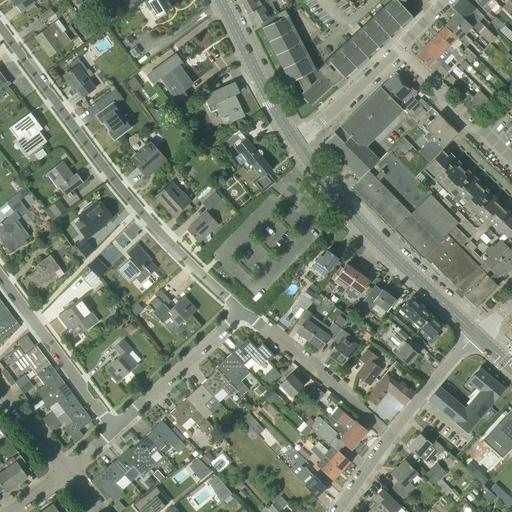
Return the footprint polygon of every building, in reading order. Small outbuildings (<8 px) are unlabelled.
[(12,0),(17,5),(15,6),(15,7),(17,6),(21,12),(20,13),(38,0),(12,0)] [(131,0),(123,7),(126,12),(142,0),(131,0)] [(153,8),(157,16),(172,7),(167,0),(150,0),(145,4),(149,11),(153,8)] [(251,0),(250,0),(243,4),(248,15),(271,2),(273,1),(272,0),(261,0),(259,1),(259,0),(254,3),(251,0)] [(248,15),(254,26),(261,22),(264,27),(262,28),(262,29),(263,28),(266,35),(266,36),(269,41),(269,42),(270,42),(273,49),(276,55),(280,62),(280,63),(283,68),(283,69),(287,76),(290,82),(290,83),(297,79),(303,92),(301,94),(304,98),(303,99),(307,103),(308,102),(311,106),(333,86),(329,82),(333,78),(336,81),(342,76),(346,81),(347,80),(347,79),(358,70),(358,69),(369,59),(369,60),(369,59),(380,49),(381,49),(380,48),(391,39),(392,39),(391,38),(402,28),(402,29),(403,28),(413,18),(414,18),(401,5),(406,0),(405,0),(395,0),(327,64),(325,62),(324,63),(325,64),(318,70),(322,75),(311,85),(306,75),(313,71),(285,17),(288,16),(285,10),(278,13),(271,2),(248,15)] [(457,13),(464,19),(470,13),(475,7),(467,0),(458,0),(452,7),(457,13)] [(473,0),(487,13),(497,4),(493,0),(473,0)] [(511,0),(509,0),(502,8),(511,17),(511,0)] [(39,17),(43,22),(55,14),(50,9),(39,17)] [(457,13),(456,14),(450,20),(465,34),(472,27),(465,20),(464,19),(457,13)] [(504,25),(495,17),(490,22),(500,30),(504,25)] [(459,40),(465,34),(450,20),(444,26),(456,37),(459,40)] [(496,38),(479,21),(473,28),(490,44),(496,38)] [(49,57),(62,47),(71,41),(64,32),(62,33),(55,23),(35,38),(49,57)] [(459,40),(456,37),(444,26),(437,34),(457,54),(462,58),(464,55),(460,52),(460,51),(457,48),(462,43),(459,40)] [(504,26),(500,31),(507,37),(511,33),(504,26)] [(437,34),(430,41),(451,61),(454,57),(458,61),(462,58),(457,54),(437,34)] [(423,48),(447,72),(451,69),(447,65),(451,61),(430,41),(423,48)] [(474,41),(472,43),(481,52),(483,50),(474,41)] [(130,53),(133,58),(141,52),(137,48),(130,53)] [(423,48),(415,56),(432,73),(437,69),(444,76),(447,72),(423,48)] [(465,58),(471,63),(477,57),(467,48),(463,52),(467,56),(465,58)] [(176,55),(149,74),(154,82),(161,77),(175,96),(173,98),(178,105),(187,98),(182,91),(192,84),(178,64),(181,62),(176,55)] [(75,88),(82,98),(95,88),(88,79),(93,75),(89,69),(87,70),(78,57),(69,64),(73,69),(64,76),(73,89),(75,88)] [(458,68),(462,72),(469,65),(465,60),(458,68)] [(0,94),(1,94),(2,96),(10,90),(6,84),(8,82),(0,72),(0,94)] [(410,117),(425,103),(422,100),(420,99),(417,101),(414,98),(417,95),(417,92),(414,89),(413,90),(396,72),(381,87),(403,110),(410,117)] [(211,112),(217,109),(221,118),(227,115),(230,122),(234,120),(243,116),(234,95),(238,93),(234,83),(212,93),(204,97),(208,106),(209,106),(211,112)] [(400,108),(402,111),(403,110),(381,87),(380,87),(380,88),(341,126),(340,126),(340,127),(344,131),(339,137),(354,153),(361,146),(400,108)] [(109,132),(114,138),(130,127),(125,121),(124,122),(116,112),(118,111),(114,106),(122,99),(115,89),(96,104),(102,112),(97,116),(102,122),(103,121),(111,131),(109,132)] [(479,91),(473,97),(484,108),(490,102),(479,91)] [(484,108),(473,97),(470,94),(462,101),(477,115),(484,108)] [(151,117),(155,122),(163,116),(159,111),(151,117)] [(35,127),(38,124),(30,113),(18,122),(17,122),(15,123),(15,124),(9,129),(17,140),(20,138),(31,154),(47,142),(35,127)] [(429,164),(442,150),(458,133),(438,114),(431,122),(428,119),(422,126),(428,132),(423,137),(428,142),(417,152),(429,164)] [(412,128),(417,124),(410,117),(406,122),(412,128)] [(261,194),(272,185),(275,182),(267,173),(272,170),(261,157),(262,156),(263,155),(263,153),(263,152),(262,151),(261,150),(260,150),(259,150),(258,150),(256,151),(246,138),(239,130),(231,137),(222,143),(227,149),(234,145),(236,147),(236,148),(241,153),(240,154),(245,160),(245,159),(259,175),(251,182),(261,194)] [(357,182),(380,159),(379,159),(366,146),(363,149),(361,146),(354,153),(339,137),(334,132),(324,142),(325,143),(354,172),(350,176),(356,182),(356,183),(357,182)] [(412,146),(403,137),(395,144),(404,154),(412,146)] [(131,159),(137,167),(143,174),(162,156),(150,142),(131,159)] [(42,149),(35,155),(39,160),(47,155),(42,149)] [(442,150),(429,164),(424,170),(433,179),(432,179),(435,182),(435,181),(438,183),(439,182),(443,187),(461,169),(458,166),(461,163),(448,150),(445,153),(442,150)] [(357,182),(356,183),(352,187),(394,230),(422,258),(423,257),(447,234),(455,226),(458,223),(430,195),(409,173),(389,151),(357,182)] [(59,187),(65,196),(83,182),(76,173),(73,175),(63,161),(47,173),(58,188),(59,187)] [(226,167),(230,173),(235,170),(230,164),(226,167)] [(464,171),(461,169),(443,187),(451,194),(449,196),(456,203),(457,202),(462,207),(463,206),(480,187),(477,185),(480,182),(466,168),(464,171)] [(434,186),(426,179),(423,181),(431,189),(434,186)] [(156,197),(174,216),(189,201),(182,193),(172,182),(168,187),(156,197)] [(202,203),(215,191),(216,190),(210,184),(196,197),(202,203)] [(10,207),(20,200),(31,192),(27,187),(16,194),(6,202),(10,207)] [(483,190),(480,187),(463,206),(467,210),(466,212),(469,214),(468,214),(480,226),(487,219),(493,214),(500,206),(497,204),(499,201),(486,187),(483,190)] [(220,197),(215,191),(202,203),(208,209),(220,197)] [(442,200),(449,208),(452,205),(445,198),(442,200)] [(49,208),(44,211),(52,221),(56,218),(67,210),(63,204),(61,205),(58,201),(49,208)] [(80,220),(74,224),(86,240),(92,236),(90,233),(105,222),(112,217),(101,203),(96,208),(93,204),(92,205),(91,203),(83,210),(87,215),(80,220)] [(458,211),(455,214),(463,221),(465,219),(458,211)] [(14,223),(21,218),(16,212),(13,215),(12,214),(0,223),(0,234),(1,235),(2,235),(4,238),(1,240),(9,250),(28,236),(22,228),(19,230),(14,223)] [(511,218),(511,214),(510,212),(508,214),(505,212),(506,213),(499,220),(498,219),(493,214),(487,219),(493,224),(503,234),(509,227),(507,225),(511,221),(508,219),(509,217),(511,219),(511,218)] [(187,230),(198,242),(217,225),(207,213),(187,230)] [(511,223),(509,227),(503,234),(498,238),(511,251),(511,223)] [(495,272),(480,257),(473,250),(476,247),(470,241),(465,246),(463,244),(468,239),(455,226),(447,234),(478,266),(486,274),(489,277),(495,272)] [(485,232),(490,237),(493,233),(489,229),(488,228),(485,232)] [(478,266),(447,234),(423,257),(430,264),(431,262),(456,288),(478,266)] [(480,257),(495,272),(499,276),(505,270),(501,266),(508,259),(511,263),(511,262),(511,251),(498,238),(480,257)] [(88,258),(94,251),(84,240),(76,247),(78,249),(85,257),(87,259),(88,258)] [(129,281),(137,275),(143,282),(157,268),(151,261),(152,261),(137,244),(127,254),(131,258),(118,270),(129,281)] [(338,258),(327,250),(322,257),(320,255),(311,267),(325,277),(338,258)] [(38,289),(56,275),(58,278),(64,274),(50,255),(38,264),(40,267),(28,276),(38,289)] [(96,257),(87,267),(92,271),(99,278),(108,269),(96,257)] [(346,264),(337,277),(338,277),(335,281),(346,289),(359,272),(352,267),(351,268),(346,264)] [(456,288),(464,295),(486,274),(478,266),(456,288)] [(99,278),(92,271),(83,279),(91,287),(99,278)] [(366,277),(365,276),(359,272),(346,289),(344,292),(354,299),(356,298),(357,297),(361,294),(370,281),(365,278),(366,277)] [(499,276),(495,272),(489,277),(493,281),(499,276)] [(486,274),(464,295),(476,307),(498,286),(493,281),(489,277),(486,274)] [(367,308),(371,311),(376,303),(387,311),(395,300),(375,285),(371,290),(368,294),(366,297),(361,303),(367,308)] [(303,294),(313,301),(317,296),(307,289),(303,294)] [(317,296),(313,301),(318,304),(323,298),(318,294),(317,296)] [(163,323),(163,322),(173,332),(178,327),(197,310),(185,297),(169,311),(162,304),(153,312),(163,323)] [(403,316),(408,320),(421,306),(417,302),(417,300),(415,299),(413,298),(412,297),(400,309),(405,314),(403,316)] [(87,331),(93,326),(86,317),(93,312),(82,298),(58,316),(69,330),(80,322),(87,331)] [(0,340),(20,326),(2,302),(0,303),(0,340)] [(138,303),(131,310),(136,316),(143,309),(138,303)] [(421,306),(408,320),(411,323),(413,321),(420,328),(431,315),(430,314),(429,312),(427,310),(426,310),(421,306)] [(312,314),(306,310),(297,323),(301,326),(297,332),(309,340),(322,322),(312,315),(312,314)] [(388,319),(400,329),(404,324),(392,314),(388,319)] [(431,344),(439,336),(436,333),(443,326),(439,322),(438,320),(436,318),(434,318),(431,315),(420,328),(425,333),(422,336),(431,344)] [(334,340),(339,333),(342,329),(341,328),(334,323),(333,322),(329,328),(322,322),(309,340),(320,349),(329,337),(334,340)] [(135,328),(131,324),(125,329),(129,334),(135,328)] [(410,329),(404,324),(400,329),(411,338),(415,334),(410,329)] [(504,334),(503,335),(505,336),(510,331),(511,332),(511,339),(511,341),(511,342),(511,328),(510,327),(504,334)] [(342,329),(339,333),(334,340),(338,344),(329,355),(341,364),(346,359),(356,346),(348,339),(350,335),(342,329)] [(400,330),(396,334),(390,341),(396,346),(392,351),(407,364),(412,359),(416,355),(417,354),(404,342),(408,337),(400,330)] [(422,348),(426,344),(420,338),(416,342),(422,348)] [(231,353),(242,366),(251,358),(259,366),(266,360),(268,362),(274,356),(262,343),(256,348),(247,339),(231,353)] [(114,348),(121,355),(105,370),(117,383),(135,366),(126,356),(133,350),(123,340),(114,348)] [(19,347),(11,352),(18,360),(15,362),(22,371),(30,365),(37,375),(50,365),(37,346),(25,355),(19,347)] [(365,364),(356,375),(369,385),(382,369),(374,363),(378,357),(367,349),(360,360),(365,364)] [(248,389),(242,382),(234,374),(242,366),(231,353),(215,368),(217,370),(235,389),(242,395),(248,389)] [(43,399),(64,383),(50,365),(37,375),(45,385),(37,391),(43,399)] [(280,375),(272,367),(270,370),(277,378),(280,375)] [(1,372),(11,386),(15,383),(14,382),(15,382),(5,369),(1,372)] [(235,389),(217,370),(201,384),(213,397),(221,389),(229,398),(236,391),(235,389)] [(427,400),(466,435),(504,393),(480,371),(468,383),(490,403),(487,407),(479,399),(466,414),(438,388),(427,400)] [(15,382),(14,382),(15,383),(19,388),(29,381),(25,374),(22,376),(15,382)] [(280,385),(291,397),(298,390),(303,386),(292,374),(280,385)] [(388,390),(405,405),(406,405),(415,394),(400,382),(397,386),(386,376),(367,398),(375,405),(388,390)] [(29,381),(19,388),(24,394),(32,388),(34,387),(29,381)] [(40,406),(43,403),(47,408),(57,401),(64,412),(78,402),(64,383),(43,399),(38,403),(40,406)] [(185,399),(205,420),(211,414),(204,406),(213,397),(201,384),(185,399)] [(266,390),(260,384),(254,390),(259,396),(266,390)] [(317,403),(324,394),(318,388),(310,397),(317,403)] [(214,429),(205,420),(185,399),(170,413),(175,420),(172,422),(187,438),(188,438),(191,435),(191,433),(189,431),(186,431),(182,425),(190,417),(207,436),(214,429)] [(78,402),(64,412),(72,422),(64,427),(74,441),(83,435),(79,430),(92,420),(78,402)] [(331,417),(359,440),(367,430),(356,421),(355,422),(338,408),(331,417)] [(488,433),(489,434),(507,451),(508,451),(511,446),(511,410),(511,409),(488,433)] [(42,419),(47,425),(57,417),(52,411),(50,413),(42,419)] [(249,426),(257,435),(263,430),(249,414),(243,419),(249,426)] [(330,425),(344,436),(340,440),(335,437),(338,434),(319,417),(310,427),(312,430),(319,436),(336,452),(337,450),(339,452),(345,446),(350,450),(359,440),(331,417),(329,415),(325,419),(327,421),(331,424),(330,425)] [(57,417),(47,425),(51,431),(61,424),(57,417)] [(145,436),(160,451),(166,446),(163,443),(166,440),(178,453),(185,447),(181,442),(162,421),(145,436)] [(305,437),(312,430),(310,427),(307,425),(300,432),(305,437)] [(257,435),(249,426),(243,431),(251,440),(257,435)] [(419,434),(408,447),(423,461),(433,450),(438,454),(443,449),(436,441),(431,446),(430,445),(431,444),(420,433),(419,434)] [(165,457),(160,451),(145,436),(130,450),(148,469),(149,471),(165,457)] [(341,470),(315,446),(309,440),(304,445),(321,460),(316,465),(322,470),(332,480),(341,470)] [(349,461),(339,452),(337,450),(336,452),(332,457),(329,453),(318,442),(315,446),(341,470),(349,461)] [(148,469),(130,450),(129,448),(113,463),(124,475),(133,466),(141,475),(148,469)] [(294,449),(289,454),(300,466),(305,461),(294,449)] [(202,460),(207,465),(214,459),(208,452),(201,457),(202,460)] [(17,462),(6,470),(16,485),(27,477),(24,472),(29,468),(31,471),(20,455),(15,459),(17,462)] [(189,466),(200,480),(211,471),(198,458),(189,466)] [(417,473),(411,467),(412,467),(410,465),(410,466),(405,461),(391,474),(399,481),(393,488),(403,498),(414,488),(408,482),(417,473)] [(97,477),(116,498),(124,491),(116,483),(124,475),(113,463),(97,477)] [(447,474),(438,463),(426,474),(447,495),(452,490),(441,479),(447,474)] [(471,473),(475,468),(469,463),(465,467),(471,473)] [(326,488),(315,476),(309,469),(298,479),(304,486),(305,486),(315,497),(326,488)] [(0,488),(2,488),(5,493),(16,485),(6,470),(0,473),(0,488)] [(210,480),(215,487),(222,482),(217,475),(216,476),(216,475),(210,480)] [(232,494),(222,482),(215,487),(225,499),(232,494)] [(497,496),(503,490),(495,484),(490,490),(497,496)] [(163,495),(156,487),(143,498),(143,497),(133,505),(138,511),(140,511),(157,511),(161,509),(155,502),(163,495)] [(248,495),(243,489),(239,493),(244,499),(248,495)] [(373,498),(378,503),(369,511),(366,511),(365,511),(364,511),(396,511),(401,508),(383,489),(373,498)] [(491,504),(497,498),(488,490),(482,496),(491,504)] [(268,508),(271,511),(278,511),(282,508),(276,501),(268,508)]
